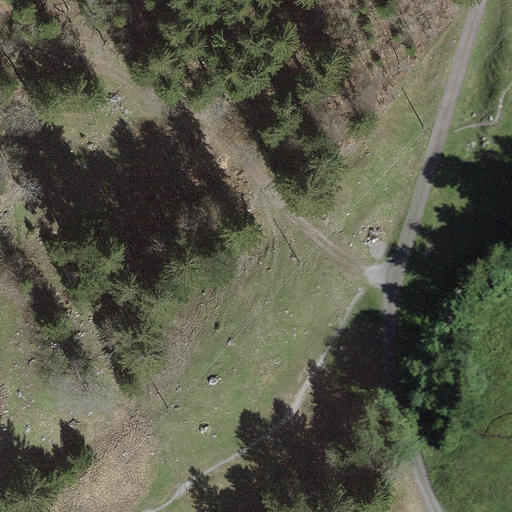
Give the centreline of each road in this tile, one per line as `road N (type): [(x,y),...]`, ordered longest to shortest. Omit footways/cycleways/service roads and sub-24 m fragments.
road 1 (track): [(0,46),(85,60),(162,107),(206,120),(293,215),(340,255),(395,285)]
road 2 (unclassified): [(440,133),(395,285),(392,325),(401,406),(443,511)]
road 3 (track): [(480,0),(440,133)]
